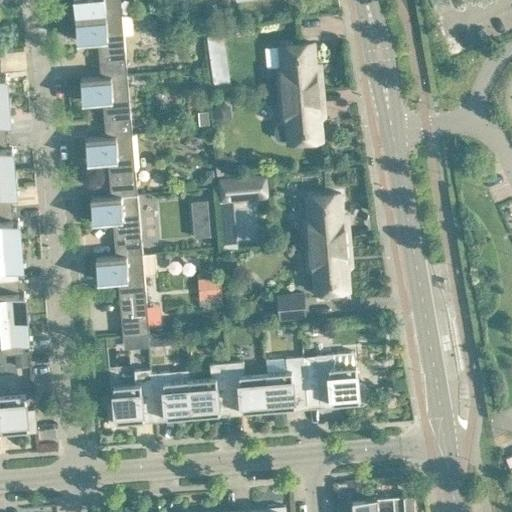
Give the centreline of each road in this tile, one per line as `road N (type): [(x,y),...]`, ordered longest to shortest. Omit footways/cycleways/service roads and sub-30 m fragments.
road 1 (residential): [(76,461),(41,0)]
road 2 (residential): [(442,444),(363,0)]
road 3 (residential): [(76,461),(312,455)]
road 4 (residential): [(312,455),(442,444)]
